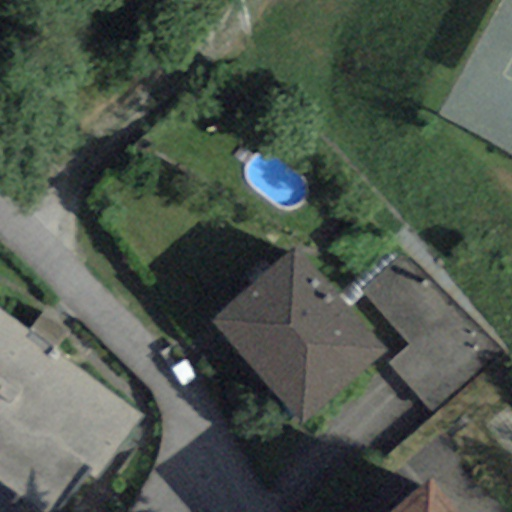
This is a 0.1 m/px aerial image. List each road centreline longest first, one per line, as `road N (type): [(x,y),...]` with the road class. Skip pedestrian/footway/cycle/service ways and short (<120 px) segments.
road 1 (track): [(6,227),(175,81),(220,0)]
road 2 (residential): [(0,222),(122,327),(168,379),(206,451)]
